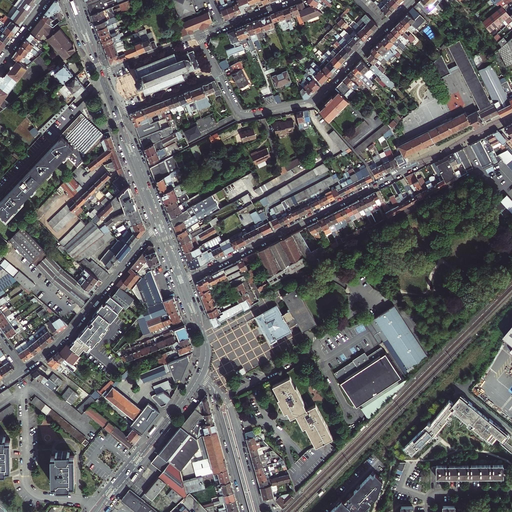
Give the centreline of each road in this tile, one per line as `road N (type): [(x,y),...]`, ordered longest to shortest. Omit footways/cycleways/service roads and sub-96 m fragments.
road 1 (residential): [(186,279),(511,116)]
road 2 (residential): [(412,0),(305,105),(242,114),(218,74)]
road 3 (residential): [(155,229),(76,322),(21,369)]
road 4 (residential): [(95,506),(41,496),(26,483),(24,390)]
road 5 (residential): [(208,381),(246,511)]
